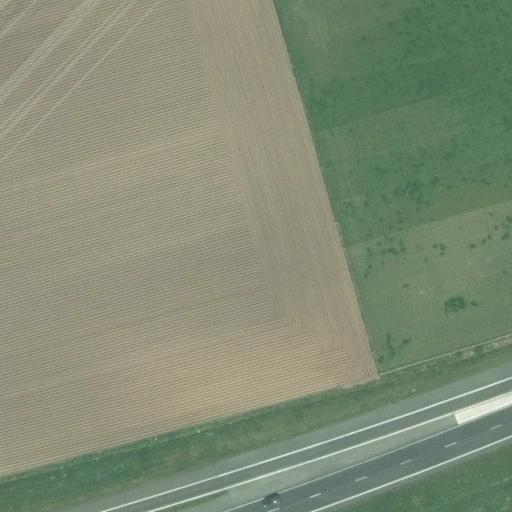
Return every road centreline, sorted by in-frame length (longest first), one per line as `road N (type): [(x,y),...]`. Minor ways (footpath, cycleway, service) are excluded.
road 1 (motorway): [(511,390),(124,511)]
road 2 (motorway): [(511,422),(272,511)]
